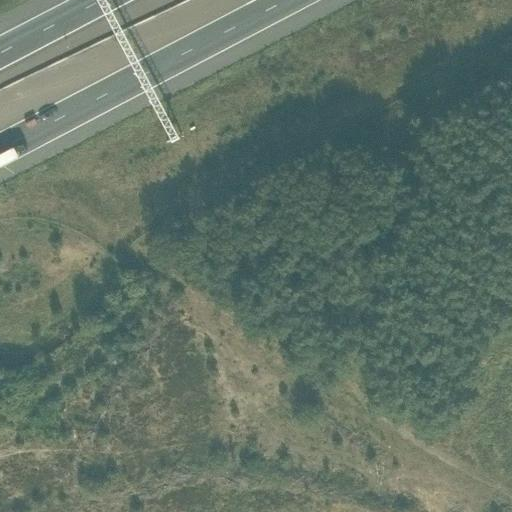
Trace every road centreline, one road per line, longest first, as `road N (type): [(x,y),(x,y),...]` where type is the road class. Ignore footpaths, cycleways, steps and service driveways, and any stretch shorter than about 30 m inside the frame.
road 1 (track): [(511,62),(436,102),(393,189),(358,390),(511,492)]
road 2 (motorway): [(0,150),(285,0)]
